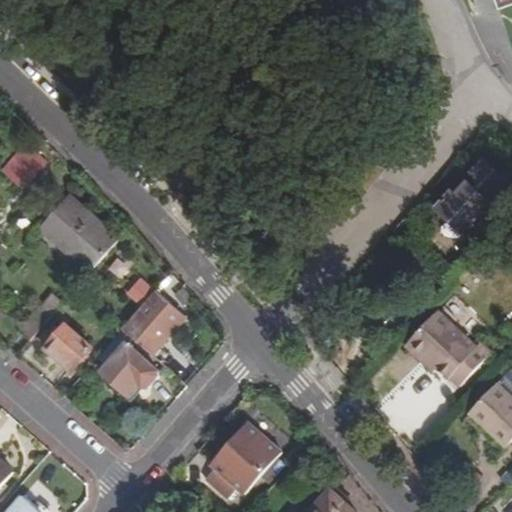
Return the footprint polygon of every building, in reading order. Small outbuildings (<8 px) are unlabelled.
[(26,187),(48,163),(27,144),(5,168),(26,187)] [(502,199),(511,185),(511,179),(485,159),(472,176),(502,199)] [(453,192),(437,210),(463,233),(490,202),(467,181),(456,194),(453,192)] [(40,227),(89,273),(118,242),(70,196),(40,227)] [(123,328),(171,371),(182,359),(163,341),(157,346),(144,333),(158,319),(173,334),(186,319),(156,291),(123,328)] [(460,323),(471,313),(457,299),(447,309),(460,323)] [(19,329),(30,338),(48,318),(38,309),(19,329)] [(425,355),(436,365),(450,378),(478,348),(436,310),(403,346),(420,361),(425,355)] [(71,369),(92,345),(65,322),(45,346),(71,369)] [(334,340),(313,322),(305,331),(326,349),(334,340)] [(127,396),(139,383),(145,388),(149,388),(160,377),(157,368),(127,341),(100,370),(127,396)] [(425,355),(420,361),(431,371),(436,365),(425,355)] [(469,412),(486,429),(490,425),(497,433),(494,436),(504,447),(511,438),(511,396),(497,383),(469,412)] [(231,501),(240,490),(250,498),(289,452),(251,421),(204,478),(231,501)] [(490,425),(486,429),(494,436),(497,433),(490,425)] [(0,490),(16,472),(0,458),(0,490)] [(352,511),(330,491),(311,511),(352,511)] [(41,511),(24,496),(9,511),(41,511)]
